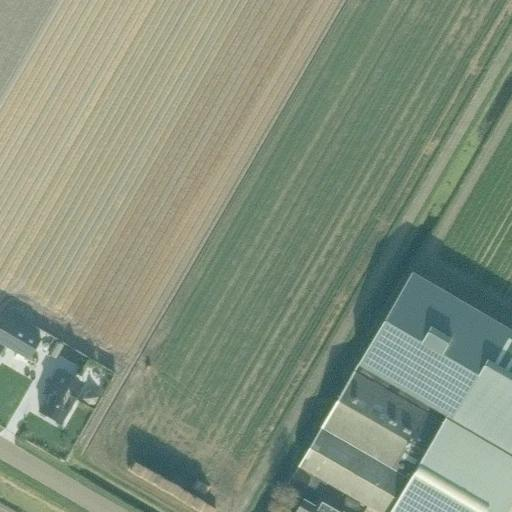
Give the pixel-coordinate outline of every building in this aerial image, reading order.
[(511,339),(408,279),(355,370),(359,372),(511,467),(511,339)] [(0,344),(29,362),(42,340),(4,319),(0,327),(0,344)] [(54,340),(46,354),(54,359),(62,345),(54,340)] [(49,396),(39,412),(61,426),(85,386),(59,370),(45,393),(49,396)] [(511,467),(359,372),(287,488),(315,505),(328,483),(374,511),(507,511),(511,504),(511,467)] [(304,502),(297,511),(337,511),(332,509),(335,504),(323,497),(320,501),(315,509),(304,502)]
